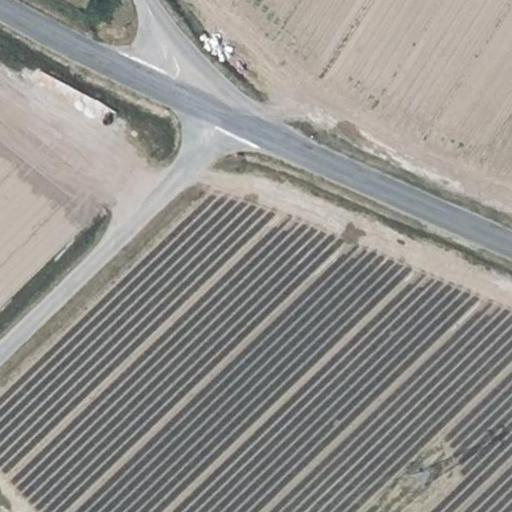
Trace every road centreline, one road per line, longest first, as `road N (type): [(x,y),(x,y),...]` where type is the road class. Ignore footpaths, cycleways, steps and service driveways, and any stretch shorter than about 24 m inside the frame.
road 1 (unclassified): [(0,352),(230,118)]
road 2 (tertiary): [(511,244),(230,118)]
road 3 (tertiary): [(171,90),(0,4)]
